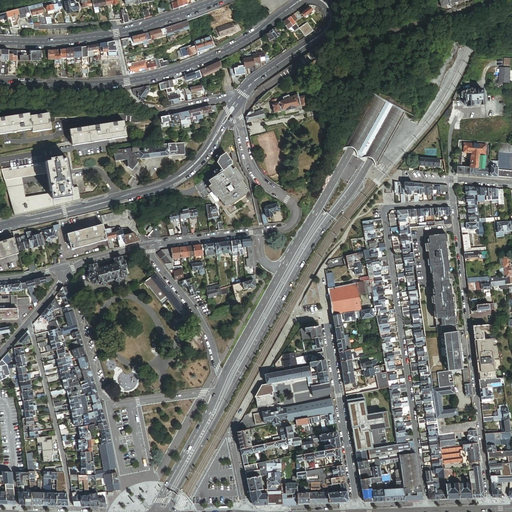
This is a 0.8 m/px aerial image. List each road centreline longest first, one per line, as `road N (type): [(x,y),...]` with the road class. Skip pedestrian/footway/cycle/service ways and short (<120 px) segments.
road 1 (secondary): [(164,511),(306,253),(353,188),(459,0)]
road 2 (residential): [(0,82),(95,85),(176,71),(301,0)]
road 3 (residential): [(453,203),(489,510)]
road 4 (residential): [(387,208),(426,511)]
road 5 (residential): [(234,103),(202,154),(170,180),(0,226)]
road 6 (secondary): [(434,0),(301,237)]
road 7 (unclassified): [(252,98),(333,42),(491,0)]
road 8 (residential): [(217,392),(109,406),(62,267)]
road 9 (residential): [(246,511),(232,424),(290,319),(327,313)]
road 10 (residential): [(222,0),(71,43),(0,42)]
road 11 (residential): [(358,511),(327,313)]
road 12 (residential): [(28,322),(72,511)]
road 13 (residential): [(234,103),(251,168),(296,210),(290,225),(257,231)]
road 14 (secondary): [(301,237),(221,380)]
road 15 (residential): [(154,244),(152,257),(207,334),(221,380)]
road 16 (residential): [(321,0),(330,11),(325,30),(234,103)]
road 17 (secondary): [(217,392),(152,511)]
